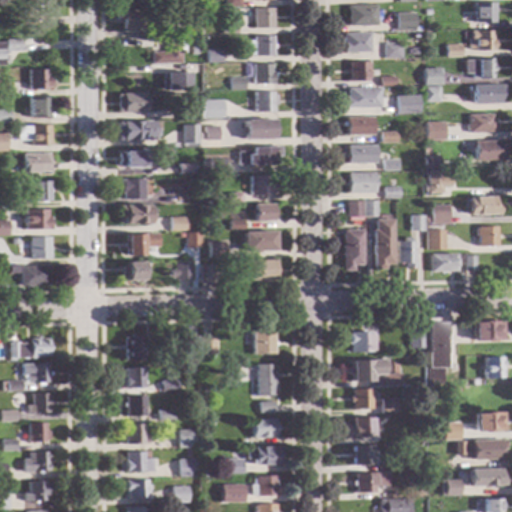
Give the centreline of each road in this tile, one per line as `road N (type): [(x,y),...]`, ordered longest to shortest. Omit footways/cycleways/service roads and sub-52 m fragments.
road 1 (residential): [(511,300),(0,309)]
road 2 (residential): [(305,0),(308,511)]
road 3 (residential): [(83,0),(83,511)]
